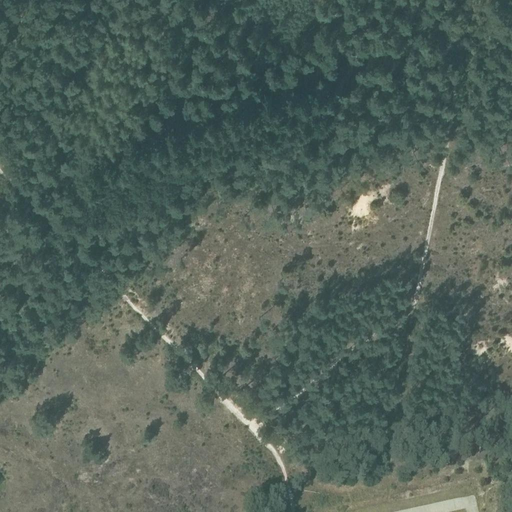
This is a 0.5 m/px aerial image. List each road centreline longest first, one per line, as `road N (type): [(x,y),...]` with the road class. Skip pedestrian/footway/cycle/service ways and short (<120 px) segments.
road 1 (track): [(253,427),(314,376),(410,319),(472,0)]
road 2 (track): [(0,173),(280,453),(293,511)]
